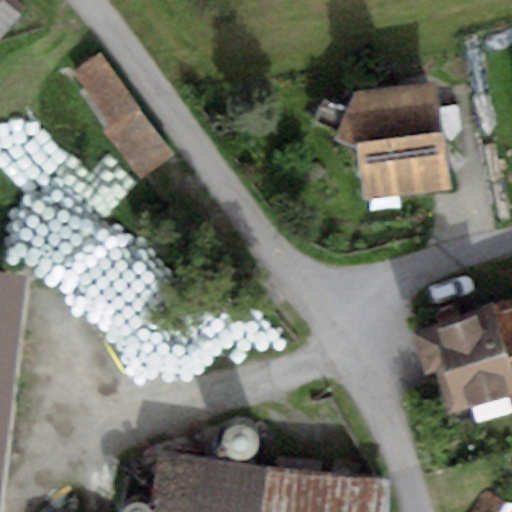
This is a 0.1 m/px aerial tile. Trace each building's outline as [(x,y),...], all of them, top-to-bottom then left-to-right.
[(0,0),(0,41),(22,17),(3,0),(0,0)] [(71,73),(110,126),(102,132),(140,182),(175,157),(98,54),(71,73)] [(435,81),(353,93),(334,140),(355,149),(364,203),(452,189),(446,149),(463,132),(459,107),(439,110),(435,81)] [(0,511),(27,275),(0,272),(0,511)] [(511,300),(410,333),(423,376),(436,372),(448,413),(511,393),(511,300)] [(390,511),(391,479),(158,451),(149,511),(390,511)] [(511,511),(511,509),(484,492),(470,511),(511,511)]
